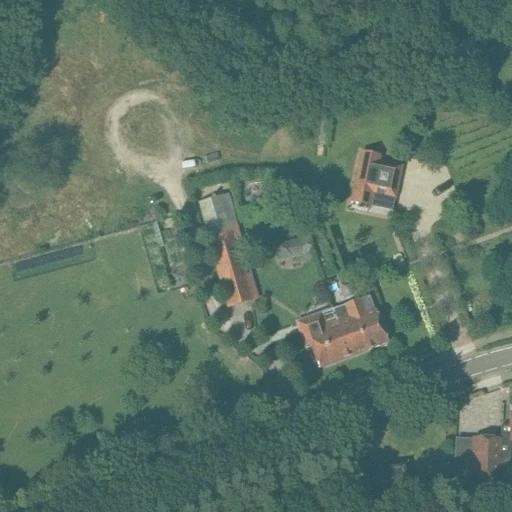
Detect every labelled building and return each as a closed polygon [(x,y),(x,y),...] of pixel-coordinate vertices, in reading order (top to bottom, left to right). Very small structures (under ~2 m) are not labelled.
[(492,91),(492,78),(463,79),(463,91),(492,91)] [(361,154),(351,203),(369,207),(372,194),(394,199),(395,199),(401,167),(378,163),(380,157),(361,154)] [(228,195),(198,204),(207,236),(227,308),(257,299),(236,228),(228,195)] [(306,237),(274,244),(278,261),(302,256),(304,263),(312,261),(306,237)] [(369,297),(332,311),(336,321),(337,321),(342,337),(346,335),(354,356),(387,343),(380,325),(375,312),(374,313),(369,297)] [(322,314),(302,322),(306,333),(312,349),(319,368),(354,356),(346,335),(342,337),(337,321),(336,321),(332,311),(322,314)] [(501,440),(500,462),(510,463),(511,441),(511,405),(510,406),(509,427),(500,427),(500,440),(501,440)] [(473,439),(471,478),(499,480),(500,462),(501,440),(500,440),(473,439)]
